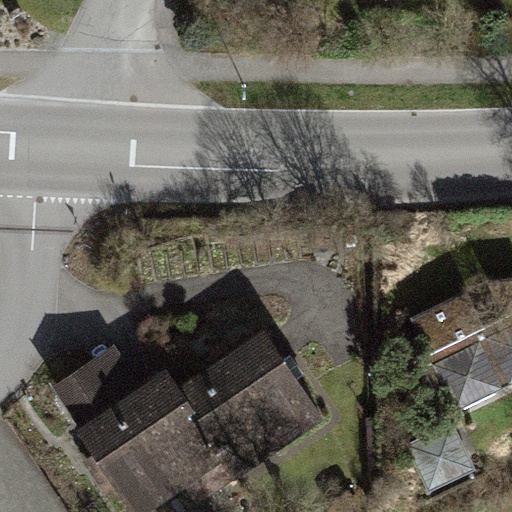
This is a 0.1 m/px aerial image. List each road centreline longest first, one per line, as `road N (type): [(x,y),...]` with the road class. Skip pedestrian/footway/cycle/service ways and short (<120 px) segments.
road 1 (tertiary): [(511,149),(72,149)]
road 2 (residential): [(40,147),(26,305),(0,371)]
road 3 (residential): [(72,149),(128,0)]
